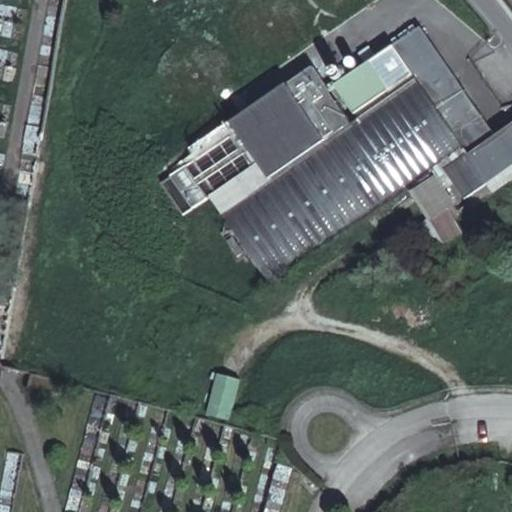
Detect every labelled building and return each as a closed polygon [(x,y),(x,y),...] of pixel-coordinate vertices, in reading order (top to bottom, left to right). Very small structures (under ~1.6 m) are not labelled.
[(305,46),(307,42),(308,38),(310,33),(310,29),(310,26),(310,22),(310,18),(309,14),(307,10),(306,6),(303,2),(301,0),(239,0),(236,5),(234,8),(232,12),(231,15),(231,19),(230,24),(230,27),(231,31),(231,35),(234,41),(236,46),(238,48),(240,51),(243,54),(248,59),(251,60),(256,63),(260,64),(263,65),(266,65),(271,65),(275,65),(278,65),(281,64),(285,62),(288,61),(291,59),(295,57),(298,54),(301,51),(303,48),(305,46)] [(314,0),(316,2),(319,5),(323,8),(326,10),(329,12),(332,14),(336,15),(340,16),(343,16),(347,16),(351,16),(354,15),(358,15),(363,13),(366,11),(369,10),(372,7),(375,5),(377,2),(378,0),(314,0)] [(511,127),(498,137),(456,78),(422,29),(336,87),(356,115),(414,75),(419,83),(373,117),(299,167),(226,218),(233,229),(225,235),(242,258),(250,252),(270,281),(348,227),(443,163),(464,148),(470,156),(468,158),(484,180),(511,161),(511,127)] [(231,96),(232,92),(233,90),(234,86),(235,81),(235,77),(235,73),(234,69),(234,66),(232,62),(230,57),(228,55),(226,51),(223,49),(219,45),(215,43),(212,41),(208,39),(204,38),(199,38),(196,38),(191,38),(188,38),(181,40),(175,43),(172,46),(169,48),(166,51),(164,54),(161,57),(160,60),(158,66),(157,71),(156,75),(156,80),(157,83),(157,86),(158,90),(160,94),(162,97),(164,101),(166,103),(168,106),(172,108),(175,110),(179,113),(182,114),(186,115),(189,116),(195,117),(198,116),(203,116),(206,115),(210,114),(216,111),(219,109),(223,105),(226,102),(228,100),(231,96)] [(200,163),(165,188),(186,219),(261,167),(272,182),(352,126),(314,70),(252,112),(193,153),(200,163)] [(218,373),(210,416),(233,420),(241,377),(218,373)]
